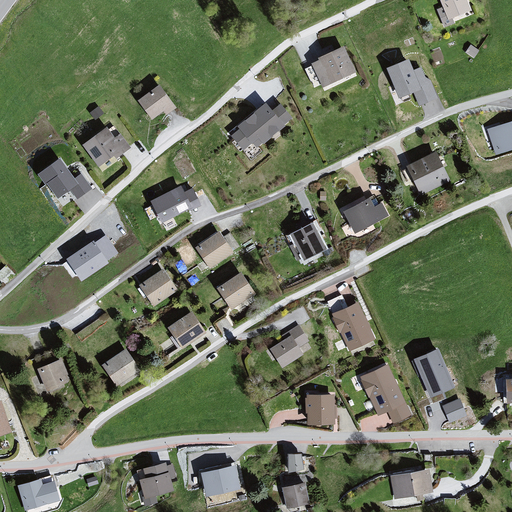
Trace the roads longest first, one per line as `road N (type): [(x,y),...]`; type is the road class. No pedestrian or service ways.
road 1 (residential): [(0,332),(38,332),(200,224),(247,211),(446,112),(511,91)]
road 2 (residential): [(74,459),(77,440),(105,415),(293,295),(511,190)]
road 3 (residential): [(0,296),(286,43),(378,0)]
road 4 (residential): [(74,459),(182,441),(511,435)]
